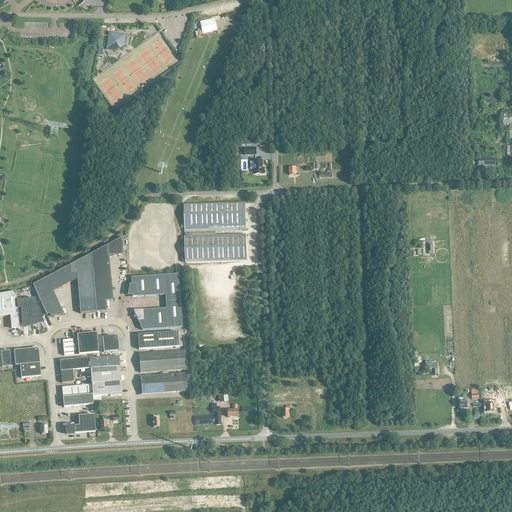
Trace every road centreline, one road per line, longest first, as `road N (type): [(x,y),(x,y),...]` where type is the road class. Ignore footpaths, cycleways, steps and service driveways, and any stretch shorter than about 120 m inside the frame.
road 1 (unclassified): [(266,438),(257,214),(276,191)]
road 2 (unclassified): [(266,438),(511,429)]
road 3 (unclassified): [(276,191),(511,181)]
road 4 (unclassified): [(8,15),(150,17),(241,0)]
road 5 (unclassified): [(133,444),(123,325),(59,325),(47,338)]
road 6 (unclassified): [(276,191),(267,6)]
road 7 (unclassified): [(133,444),(266,438)]
